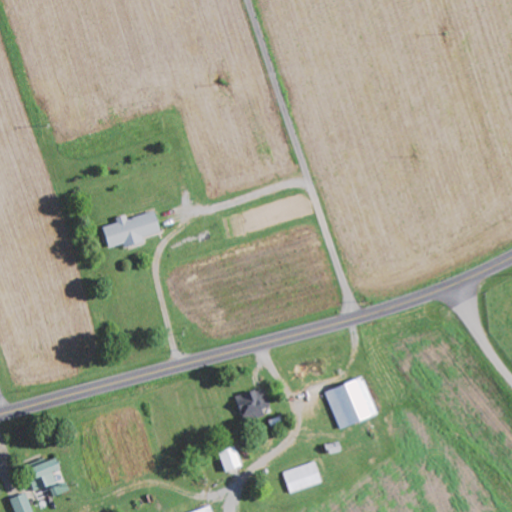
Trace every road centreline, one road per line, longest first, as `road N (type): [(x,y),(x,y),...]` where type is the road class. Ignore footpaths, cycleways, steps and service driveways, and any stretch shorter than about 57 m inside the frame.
road 1 (secondary): [(511,258),(356,317),(0,416)]
road 2 (residential): [(356,317),(249,0)]
